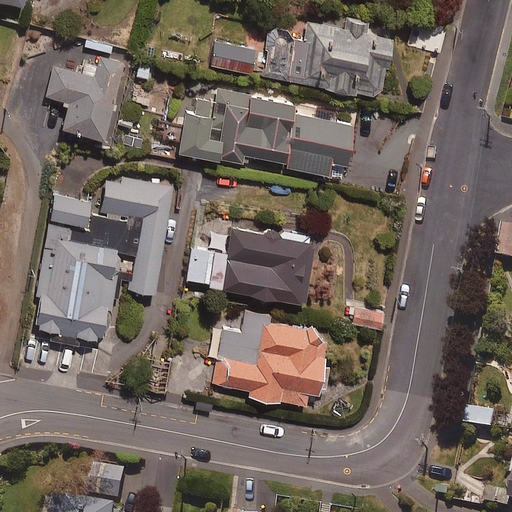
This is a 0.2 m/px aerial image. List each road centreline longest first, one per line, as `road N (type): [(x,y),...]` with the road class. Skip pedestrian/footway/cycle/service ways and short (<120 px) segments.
road 1 (residential): [(0,409),(76,404),(326,445),(385,436)]
road 2 (residential): [(460,180),(420,391),(402,424),(385,436)]
road 3 (residential): [(500,0),(460,180)]
